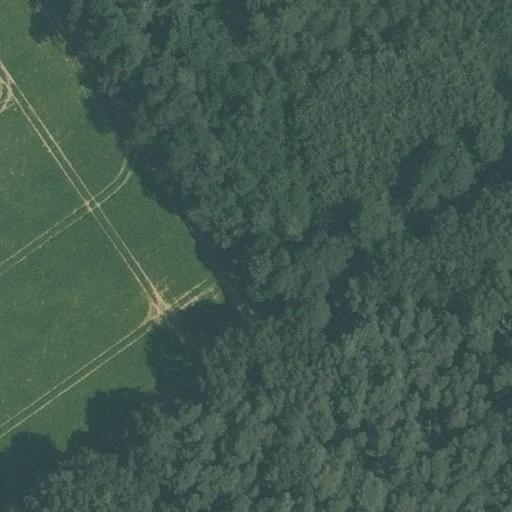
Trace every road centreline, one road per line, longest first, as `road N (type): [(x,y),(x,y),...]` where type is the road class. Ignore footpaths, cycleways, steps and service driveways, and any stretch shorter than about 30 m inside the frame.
road 1 (track): [(52,511),(511,184)]
road 2 (track): [(291,343),(54,0)]
